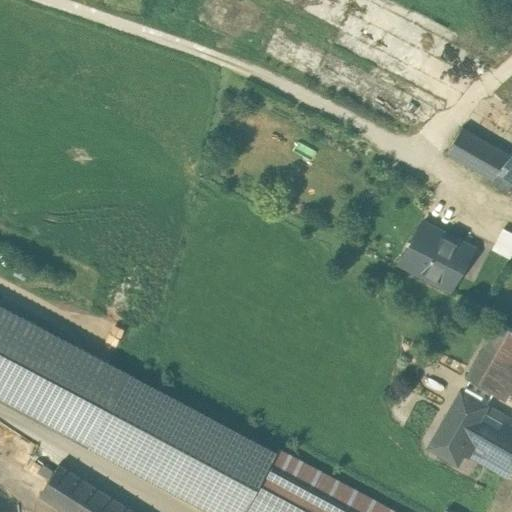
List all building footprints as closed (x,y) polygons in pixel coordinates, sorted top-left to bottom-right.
[(510,153),(462,126),(445,152),(492,179),(510,153)] [(511,150),(510,153),(492,179),(489,182),(506,194),(511,185),(511,150)] [(471,248),(421,222),(400,263),(450,288),(471,248)] [(511,230),(501,225),(490,246),(508,255),(511,246),(511,230)] [(244,511),(277,454),(0,306),(0,397),(215,511),(244,511)] [(511,329),(499,322),(467,378),(504,399),(511,385),(511,329)] [(511,465),(511,420),(462,392),(432,444),(455,457),(460,448),(507,475),(511,465)] [(277,454),(244,511),(396,511),(280,449),(277,454)] [(133,511),(59,464),(39,494),(65,511),(64,511),(133,511)]
